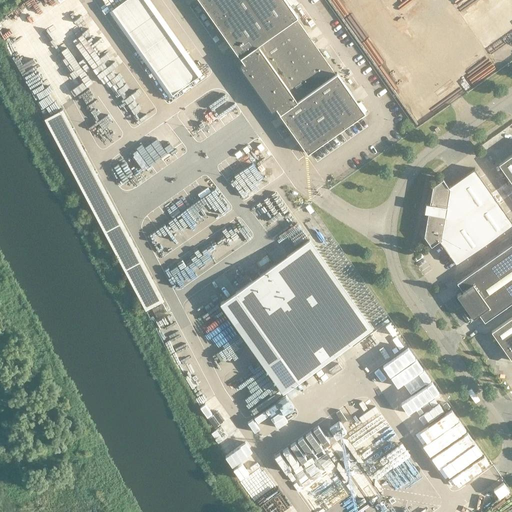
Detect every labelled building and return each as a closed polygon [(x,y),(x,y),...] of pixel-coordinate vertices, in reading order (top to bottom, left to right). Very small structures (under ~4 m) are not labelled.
[(169,95),(202,72),(150,0),(123,0),(109,10),(169,95)] [(337,72),(335,73),(296,18),(298,17),(286,0),(199,0),(240,58),(241,57),(244,62),(240,65),(272,110),(276,107),(279,112),(307,153),(365,112),(337,72)] [(511,154),(499,164),(511,183),(511,154)] [(426,202),(425,206),(467,213),(487,242),(511,224),(511,221),(474,168),(449,186),(443,178),(433,185),(431,195),(433,195),(432,203),(426,202)] [(467,213),(425,206),(424,212),(430,213),(429,221),(427,220),(424,235),(431,245),(439,240),(456,264),(487,242),(467,213)] [(310,239),(220,302),(283,391),(372,328),(310,239)] [(511,301),(511,243),(457,282),(457,283),(458,283),(462,289),(462,290),(457,294),(473,317),(479,313),(479,314),(480,314),(484,320),(484,321),(511,301)] [(511,316),(491,331),(503,348),(511,360),(511,316)]
